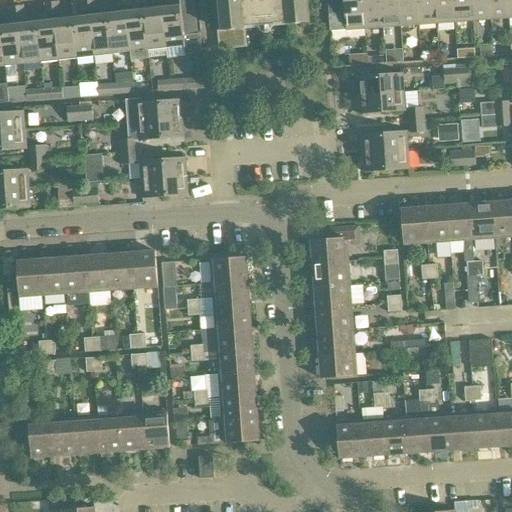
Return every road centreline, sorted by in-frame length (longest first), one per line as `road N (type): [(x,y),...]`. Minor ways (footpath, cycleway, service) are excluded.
road 1 (residential): [(0,230),(247,210),(275,222)]
road 2 (residential): [(324,488),(303,470),(294,437),(275,222)]
road 3 (residential): [(275,222),(304,195),(511,185)]
road 4 (residential): [(126,511),(127,497),(245,489),(263,509),(298,506),(324,488)]
road 5 (residential): [(324,488),(511,468)]
